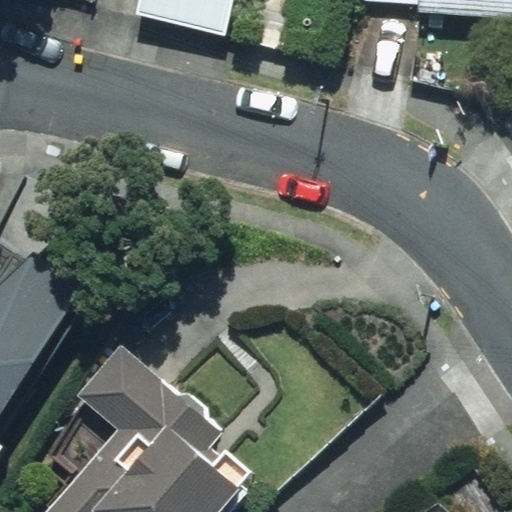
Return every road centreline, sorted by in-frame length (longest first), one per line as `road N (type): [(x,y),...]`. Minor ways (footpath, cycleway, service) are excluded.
road 1 (residential): [(0,73),(343,163),(404,193),(454,238),(511,325)]
road 2 (unknown): [(325,511),(511,341)]
